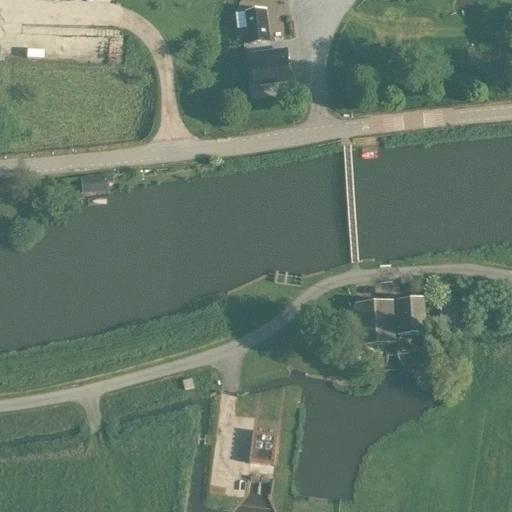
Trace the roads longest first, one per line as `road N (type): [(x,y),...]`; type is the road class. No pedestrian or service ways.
road 1 (unclassified): [(0,400),(70,389),(220,341),(310,284),(353,268),(447,260),(511,269)]
road 2 (tertiary): [(0,164),(511,104)]
